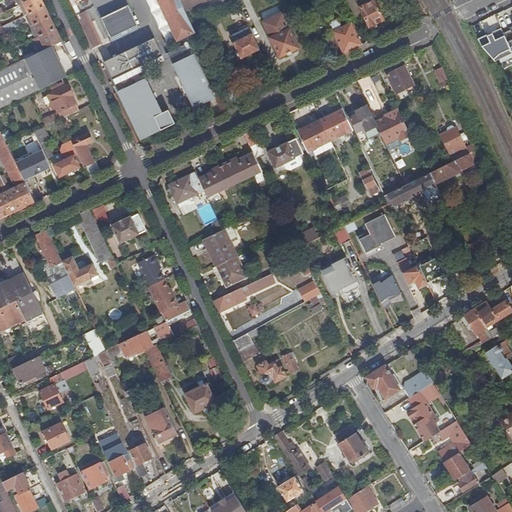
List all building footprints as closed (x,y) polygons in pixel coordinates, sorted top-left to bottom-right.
[(19,6),(16,0),(9,0),(14,9),(19,6)] [(44,7),(40,0),(32,0),(25,4),(28,10),(24,12),(26,16),(30,15),(44,7)] [(178,41),(158,0),(145,0),(167,46),(178,41)] [(179,0),(158,0),(178,41),(195,33),(185,12),(179,0)] [(211,0),(179,0),(185,12),(211,0)] [(346,0),(357,21),(365,18),(370,28),(385,21),(375,1),(361,8),(357,0),(356,0),(346,0)] [(399,0),(410,23),(420,18),(411,0),(399,0)] [(128,6),(102,18),(112,38),(138,26),(128,6)] [(50,18),(44,7),(30,15),(33,21),(29,23),(31,27),(35,25),(50,18)] [(90,17),(79,22),(92,48),(99,44),(96,37),(99,36),(90,17)] [(37,30),(41,37),(55,29),(50,18),(35,25),(37,30)] [(285,23),(268,32),(272,40),(280,58),(298,49),(290,31),(289,32),(285,23)] [(344,55),(362,46),(352,24),(338,30),(337,27),(336,28),(335,27),(332,29),(338,41),(344,55)] [(21,38),(37,30),(35,25),(31,27),(19,33),(21,38)] [(260,51),(248,26),(243,29),(243,32),(231,37),(242,60),(260,51)] [(43,48),(45,51),(53,47),(62,43),(55,29),(41,37),(45,47),(43,48)] [(336,59),(344,55),(338,41),(330,45),(336,59)] [(146,46),(113,62),(121,78),(153,62),(146,46)] [(45,51),(0,72),(0,134),(1,133),(0,130),(0,111),(68,78),(53,47),(45,51)] [(194,56),(173,66),(194,109),(215,99),(194,56)] [(418,89),(408,68),(390,76),(398,95),(414,87),(415,90),(418,89)] [(449,81),(444,69),(437,72),(443,84),(449,81)] [(133,74),(120,81),(127,96),(141,90),(133,74)] [(62,120),(79,111),(73,98),(73,97),(69,87),(48,97),(52,106),(50,107),(52,111),(56,109),(62,120)] [(139,92),(121,101),(141,142),(159,133),(139,92)] [(231,109),(225,95),(215,100),(222,114),(231,109)] [(376,124),(368,107),(357,112),(359,116),(351,119),(358,133),(364,131),(365,133),(378,127),(376,124)] [(415,140),(400,109),(392,113),(391,116),(376,124),(378,127),(391,153),(415,140)] [(354,131),(344,111),(322,122),(332,142),(354,131)] [(332,142),(322,122),(299,133),(309,154),(332,142)] [(50,142),(43,129),(34,133),(44,151),(47,160),(53,157),(46,143),(50,142)] [(458,131),(442,138),(455,163),(470,156),(469,152),(458,131)] [(264,154),(254,133),(246,137),(254,154),(256,158),(264,154)] [(90,177),(101,172),(97,162),(95,163),(86,145),(93,142),(89,134),(73,142),(79,155),(90,177)] [(0,220),(35,203),(24,178),(17,164),(5,140),(0,141),(0,151),(5,162),(4,163),(16,188),(11,190),(5,177),(1,178),(0,174),(0,188),(3,194),(0,195),(0,220)] [(304,156),(297,140),(270,153),(278,169),(285,165),(288,171),(291,172),(303,167),(304,163),(301,158),(304,156)] [(79,155),(73,142),(64,146),(63,152),(67,161),(56,166),(61,177),(80,169),(74,157),(79,155)] [(44,151),(17,164),(24,178),(51,165),(47,160),(44,151)] [(481,159),(479,151),(476,153),(470,156),(455,163),(431,175),(437,186),(462,174),(461,171),(475,164),(474,163),(481,159)] [(268,182),(256,158),(254,154),(237,163),(236,161),(226,165),(236,186),(255,177),(260,186),(268,182)] [(236,186),(226,165),(217,169),(218,172),(200,180),(210,198),(236,186)] [(373,196),(381,192),(370,171),(363,174),(373,196)] [(200,180),(198,174),(171,187),(185,217),(212,203),(210,198),(200,180)] [(437,186),(431,175),(386,197),(391,208),(429,190),(437,206),(445,202),(437,186)] [(334,204),(338,213),(351,206),(347,198),(334,204)] [(449,212),(460,234),(467,231),(456,209),(449,212)] [(112,270),(118,268),(91,210),(79,216),(102,264),(108,261),(112,270)] [(132,218),(113,227),(121,245),(147,232),(140,216),(133,220),(132,218)] [(346,228),(352,242),(357,239),(350,225),(346,228)] [(343,248),(353,243),(352,242),(346,228),(336,232),(336,233),(343,248)] [(239,259),(226,231),(209,240),(214,252),(211,254),(218,268),(239,259)] [(23,243),(37,272),(51,265),(53,269),(62,265),(46,232),(23,243)] [(315,242),(321,240),(317,232),(311,234),(315,242)] [(301,249),(315,242),(311,234),(297,241),(301,249)] [(209,240),(205,241),(211,254),(214,252),(209,240)] [(467,248),(474,261),(486,255),(483,249),(482,249),(479,242),(467,248)] [(151,288),(166,281),(154,258),(140,265),(151,288)] [(249,279),(239,258),(239,259),(218,268),(228,289),(249,279)] [(71,278),(76,288),(86,283),(89,288),(94,285),(92,280),(99,277),(94,267),(87,270),(85,266),(82,265),(78,267),(74,259),(64,263),(64,264),(71,278)] [(313,274),(306,260),(301,263),(307,277),(313,274)] [(360,287),(348,261),(324,273),(332,290),(342,285),(347,295),(349,295),(359,290),(360,287)] [(49,281),(52,287),(71,278),(64,264),(62,265),(53,269),(51,265),(37,272),(49,281)] [(422,270),(428,284),(435,281),(439,278),(433,265),(422,270)] [(419,291),(430,286),(428,284),(422,270),(420,266),(404,274),(410,287),(417,284),(419,291)] [(0,333),(43,313),(26,276),(0,288),(0,333)] [(216,303),(221,314),(249,301),(248,298),(277,284),(273,276),(216,303)] [(59,300),(78,291),(76,288),(71,278),(52,287),(59,300)] [(151,289),(164,314),(175,309),(171,300),(174,299),(166,281),(151,288),(151,289)] [(306,304),(316,298),(323,294),(317,283),(300,292),(306,304)] [(130,291),(133,297),(142,293),(139,287),(130,291)] [(486,301),(475,308),(488,329),(511,313),(511,308),(506,300),(491,309),(486,301)] [(471,325),(483,343),(493,337),(490,332),(488,329),(475,308),(462,317),(468,327),(471,325)] [(187,318),(186,315),(174,321),(175,324),(187,318)] [(184,334),(188,332),(199,326),(196,321),(191,324),(187,323),(180,327),(184,334)] [(155,330),(162,344),(175,338),(168,323),(155,330)] [(190,338),(202,333),(199,326),(188,332),(190,338)] [(490,332),(493,337),(500,334),(496,328),(490,332)] [(249,335),(252,340),(260,335),(258,330),(249,335)] [(97,331),(86,336),(96,358),(107,352),(97,331)] [(147,351),(156,346),(158,345),(157,342),(152,344),(147,333),(131,341),(139,355),(147,351)] [(235,343),(240,354),(255,345),(252,340),(249,335),(235,343)] [(508,342),(488,355),(497,368),(505,380),(511,375),(511,369),(507,362),(511,358),(511,352),(507,345),(509,344),(508,342)] [(127,349),(125,344),(107,352),(110,357),(127,349)] [(240,354),(244,362),(254,357),(255,360),(262,357),(255,345),(240,354)] [(147,351),(162,383),(172,379),(156,346),(147,351)] [(427,372),(413,351),(406,355),(419,377),(427,372)] [(110,357),(107,352),(96,358),(84,363),(86,368),(93,382),(98,380),(96,375),(101,372),(95,361),(98,359),(99,361),(102,359),(106,368),(104,368),(105,371),(107,370),(110,379),(118,375),(110,357)] [(296,357),(294,353),(285,359),(288,365),(287,365),(292,374),(300,370),(293,358),(296,357)] [(262,357),(255,360),(264,376),(263,380),(265,382),(268,384),(271,383),(276,380),(277,383),(288,377),(280,362),(277,364),(270,367),(269,365),(264,355),(262,357)] [(497,368),(488,355),(483,359),(492,371),(497,368)] [(15,370),(26,364),(22,356),(10,362),(14,370),(15,370)] [(48,376),(39,358),(26,364),(15,370),(23,385),(38,378),(39,380),(48,376)] [(86,368),(84,363),(62,374),(64,378),(86,368)] [(393,378),(387,367),(369,378),(375,389),(379,387),(387,400),(401,391),(403,389),(396,377),(393,378)] [(216,381),(224,378),(219,368),(212,371),(216,381)] [(433,381),(427,372),(419,377),(407,384),(405,391),(411,399),(435,384),(433,381)] [(64,378),(62,374),(50,380),(53,387),(41,393),(49,410),(64,403),(60,395),(65,392),(67,397),(72,395),(64,378)] [(443,374),(433,381),(435,384),(442,395),(447,392),(445,387),(450,384),(443,374)] [(411,399),(410,400),(416,409),(411,412),(416,420),(417,419),(419,423),(415,426),(425,443),(440,434),(442,433),(436,424),(440,422),(429,404),(442,396),(442,395),(435,384),(411,399)] [(217,403),(208,385),(186,395),(196,414),(217,403)] [(135,411),(137,415),(145,411),(135,389),(129,392),(127,393),(129,397),(135,411)] [(128,414),(135,411),(129,397),(121,402),(128,414)] [(160,445),(179,436),(168,413),(163,415),(167,424),(153,430),(160,445)] [(511,417),(503,423),(511,436),(511,417)] [(460,454),(474,446),(469,439),(466,440),(456,424),(442,433),(440,434),(445,441),(451,437),(456,443),(440,453),(446,463),(460,454)] [(69,442),(61,426),(45,433),(53,450),(69,442)] [(355,435),(352,430),(339,438),(342,443),(340,444),(346,453),(344,455),(346,459),(348,457),(352,464),(369,454),(357,434),(355,435)] [(7,433),(0,436),(0,455),(6,453),(9,458),(17,455),(7,433)] [(282,433),(275,438),(284,451),(291,447),(282,433)] [(334,477),(312,444),(305,448),(316,466),(314,467),(316,471),(318,470),(326,482),(334,477)] [(135,469),(140,479),(147,475),(142,464),(152,460),(146,446),(128,454),(135,469)] [(108,460),(119,484),(125,481),(122,475),(135,469),(128,454),(127,451),(108,460)] [(450,469),(457,481),(460,479),(471,472),(460,454),(446,463),(432,471),(436,478),(450,469)] [(475,473),(488,469),(485,464),(471,472),(460,479),(463,483),(460,485),(465,492),(479,483),(475,477),(473,474),(475,473)] [(109,481),(104,471),(100,465),(82,473),(90,490),(109,481)] [(72,479),(68,472),(59,476),(63,483),(58,485),(66,502),(86,493),(78,476),(72,479)] [(32,490),(24,474),(4,483),(8,491),(14,489),(17,495),(20,494),(21,495),(12,500),(17,511),(36,511),(40,510),(37,504),(36,501),(34,498),(31,491),(32,490)] [(326,482),(329,487),(332,485),(333,488),(328,491),(338,508),(349,501),(334,477),(326,482)] [(296,479),(280,488),(289,503),(305,493),(296,479)] [(8,491),(4,483),(3,480),(0,481),(0,493),(4,501),(11,498),(8,491)] [(368,488),(349,501),(355,511),(368,511),(379,505),(368,488)] [(124,503),(131,499),(127,489),(119,493),(124,503)] [(316,490),(311,494),(313,497),(319,506),(324,502),(316,490)] [(87,511),(97,511),(93,502),(89,495),(83,498),(87,506),(85,507),(87,511)] [(473,511),(497,511),(488,498),(488,499),(486,496),(478,501),(479,504),(472,509),(473,511)] [(246,511),(237,497),(212,511),(246,511)] [(389,505),(392,511),(393,511),(406,504),(401,497),(389,505)] [(17,511),(12,500),(11,498),(4,501),(0,503),(0,511),(17,511)] [(93,502),(97,511),(98,511),(105,509),(100,499),(93,502)] [(40,510),(50,506),(47,500),(37,504),(40,510)] [(511,511),(511,506),(508,500),(499,505),(503,511),(502,511),(511,511)]
